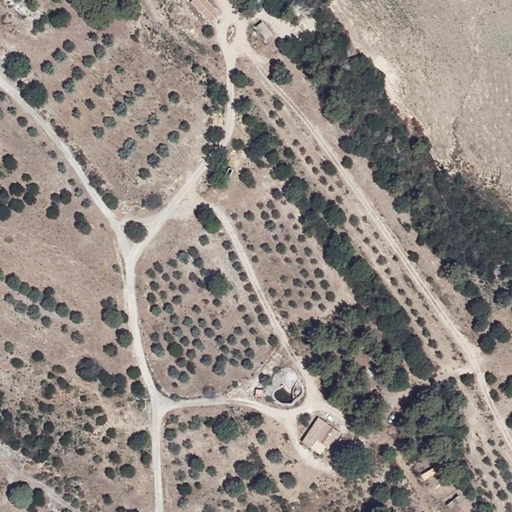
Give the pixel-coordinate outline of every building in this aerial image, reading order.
[(211,22),(221,12),(208,0),(190,0),(189,1),(211,22)] [(255,25),(266,38),(273,32),(263,19),(255,25)] [(342,431),(316,418),(296,441),(326,459),(342,431)] [(423,472),(425,478),(435,473),(432,467),(423,472)] [(451,508),(461,500),(457,495),(447,502),(451,508)]
